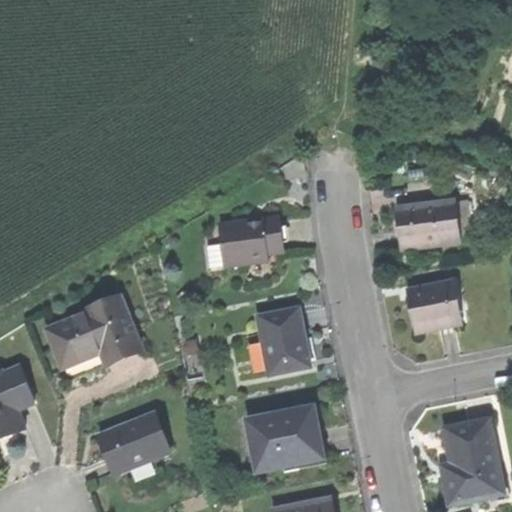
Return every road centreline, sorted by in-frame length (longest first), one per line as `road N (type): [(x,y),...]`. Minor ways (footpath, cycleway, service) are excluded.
road 1 (residential): [(377,395),(334,184)]
road 2 (track): [(372,0),(361,134),(334,184)]
road 3 (residential): [(511,368),(377,395)]
